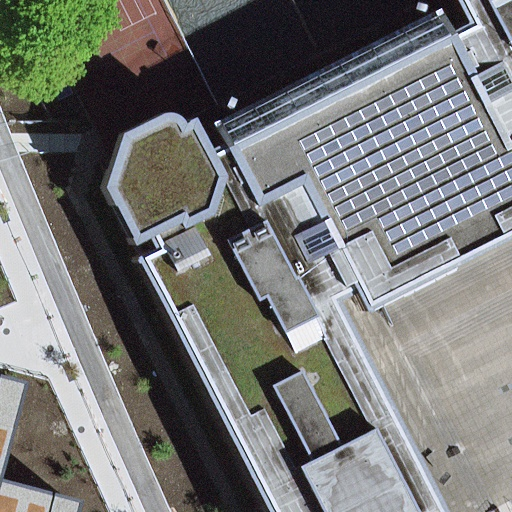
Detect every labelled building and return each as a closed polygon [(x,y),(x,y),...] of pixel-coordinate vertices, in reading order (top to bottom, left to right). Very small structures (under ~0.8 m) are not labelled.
[(511,0),(457,0),(468,22),(460,28),(444,35),(435,16),(428,20),(430,24),(220,131),(218,127),(211,130),(219,146),(207,153),(197,134),(183,142),(188,152),(193,149),(205,171),(175,187),(185,207),(134,233),(111,188),(116,174),(106,171),(100,189),(137,255),(158,296),(162,294),(273,511),(410,511),(308,311),(321,304),(323,308),(333,303),(331,300),(347,292),(349,295),(355,291),(351,283),(455,230),(511,201),(511,0)] [(457,0),(445,0),(460,28),(468,22),(457,0)] [(428,20),(435,16),(433,12),(209,126),(211,130),(218,127),(220,131),(430,24),(428,20)] [(117,136),(106,171),(116,174),(111,188),(134,233),(185,207),(175,187),(205,171),(193,149),(188,152),(183,142),(197,134),(189,119),(180,126),(169,116),(157,116),(137,126),(117,136)] [(511,236),(511,201),(455,230),(351,283),(355,291),(349,295),(360,314),(511,236)] [(258,511),(273,511),(162,294),(158,296),(137,255),(131,262),(258,511)] [(410,511),(437,511),(333,303),(323,308),(321,304),(308,311),(410,511)] [(0,444),(16,384),(0,379),(0,444)] [(0,511),(67,511),(70,503),(0,483),(0,511)]
